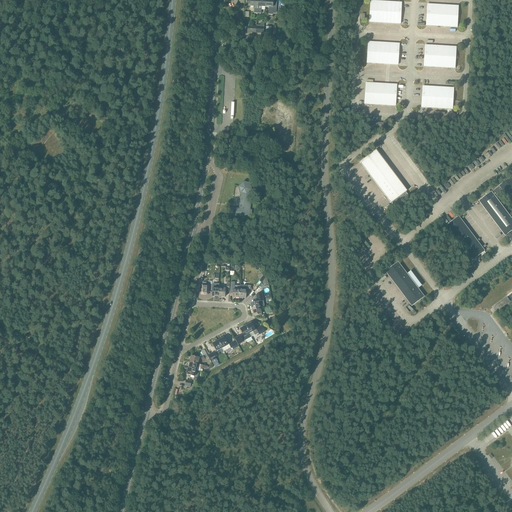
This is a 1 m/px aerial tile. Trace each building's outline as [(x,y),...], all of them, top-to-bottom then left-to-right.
[(257,13),(258,0),(246,0),(246,4),(250,4),(250,6),(254,6),(254,13),(257,13)] [(371,1),(369,22),(400,24),(401,3),(371,1)] [(427,4),(426,25),(457,27),(458,6),(427,4)] [(368,42),(367,63),(386,64),(390,64),(398,65),(399,44),(368,42)] [(425,45),(424,66),(455,68),(456,47),(425,45)] [(366,83),(364,104),(395,106),(397,85),(389,84),(385,84),(366,83)] [(423,86),(421,107),(452,109),(453,88),(423,86)] [(360,162),(390,203),(392,202),(394,206),(408,195),(405,192),(407,191),(376,150),(360,162)] [(511,177),(511,176),(498,186),(499,186),(491,192),(491,191),(478,201),(505,236),(511,230),(511,219),(495,197),(502,191),(511,204),(511,177)] [(231,209),(228,209),(228,217),(243,217),(243,216),(251,215),(251,211),(250,210),(251,202),(252,195),(252,192),(252,191),(251,190),(250,184),(243,182),(239,187),(240,193),(241,193),(240,197),(239,204),(239,209),(232,209),(231,209)] [(446,226),(472,260),(479,256),(480,254),(482,256),(486,253),(484,251),(458,217),(446,226)] [(398,262),(385,272),(412,306),(424,297),(423,297),(417,289),(422,286),(421,285),(421,286),(411,272),(411,271),(406,274),(398,263),(398,262)] [(231,282),(230,293),(233,293),(233,298),(239,298),(240,289),(240,286),(235,285),(235,282),(231,282)] [(496,306),(499,310),(510,302),(507,298),(496,306)] [(252,310),(260,308),(259,302),(250,304),(252,310)] [(246,326),(250,334),(253,332),(255,336),(258,334),(259,335),(265,332),(262,327),(255,331),(251,323),(246,326)] [(250,334),(246,326),(240,329),(244,337),(243,337),(242,337),(238,340),(240,344),(242,342),(245,341),(252,337),(250,334)] [(218,341),(222,349),(222,348),(224,351),(231,348),(233,347),(234,349),(239,347),(235,340),(227,345),(224,338),(218,341)] [(220,350),(222,349),(218,341),(212,344),(216,351),(209,355),(214,366),(218,364),(217,362),(218,362),(215,357),(217,356),(216,354),(221,352),(220,350)] [(189,362),(198,364),(199,361),(202,360),(203,361),(209,358),(204,349),(201,351),(203,355),(200,357),(199,358),(191,356),(189,362)] [(196,370),(198,364),(189,362),(188,368),(196,370)] [(196,373),(196,370),(188,368),(186,374),(194,376),(193,381),(198,382),(199,379),(197,378),(198,374),(196,373)]
